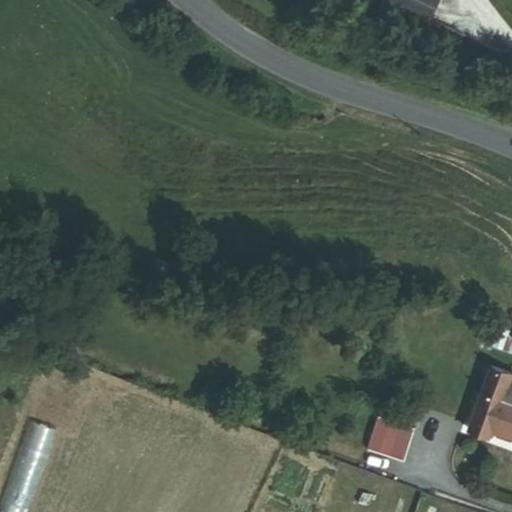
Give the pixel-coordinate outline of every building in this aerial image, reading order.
[(387,0),(430,18),(437,0),(387,0)] [(511,327),(509,325),(503,348),(511,351),(511,327)] [(493,428),(511,434),(511,369),(496,364),(493,373),(485,370),(479,387),(483,388),(470,430),(490,436),(493,428)] [(424,430),(387,419),(377,451),(413,463),(424,430)] [(28,511),(57,431),(29,421),(0,503),(0,511),(28,511)]
